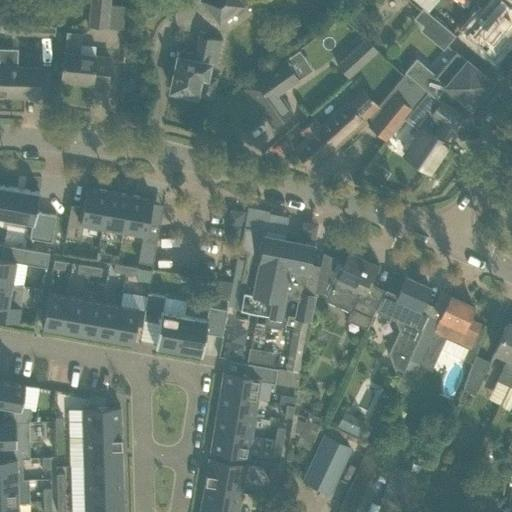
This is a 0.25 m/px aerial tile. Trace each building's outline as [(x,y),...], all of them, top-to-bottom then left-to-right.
[(90,0),(89,26),(107,27),(109,0),(90,0)] [(201,0),(219,24),(242,7),(237,0),(201,0)] [(413,0),(426,11),(435,0),(413,0)] [(511,6),(504,0),(492,0),(476,19),(471,15),(460,28),(476,42),(492,55),(504,41),(501,39),(509,29),(511,31),(511,6)] [(3,33),(54,37),(56,9),(5,6),(3,33)] [(420,9),(413,18),(420,24),(427,15),(420,9)] [(357,10),(349,19),(357,26),(365,18),(357,10)] [(60,79),(90,82),(89,86),(106,87),(109,58),(94,56),(94,54),(79,53),(81,34),(66,32),(64,52),(63,52),(60,79)] [(206,76),(214,39),(197,36),(194,53),(179,50),(170,90),(195,95),(195,94),(211,97),(215,78),(206,76)] [(347,77),(365,60),(354,49),(336,65),(347,77)] [(404,71),(435,98),(445,86),(470,106),(480,95),(482,97),(490,87),(488,85),(491,81),(455,51),(435,75),(415,58),(404,71)] [(299,78),(285,59),(242,89),(257,110),(260,108),(262,111),(272,126),(292,113),(278,93),(299,78)] [(0,95),(38,97),(39,66),(0,64),(0,95)] [(390,136),(412,109),(394,94),(368,126),(385,140),(389,135),(390,136)] [(422,129),(406,153),(405,153),(404,154),(429,170),(447,144),(446,143),(465,116),(441,100),(432,114),(427,111),(418,126),(422,129)] [(363,123),(344,102),(319,125),(313,118),(299,131),(306,139),(292,150),(310,170),(363,123)] [(35,211),(39,191),(0,184),(0,217),(31,223),(29,237),(51,241),(55,214),(35,211)] [(86,187),(82,206),(70,204),(64,238),(80,240),(83,223),(101,226),(108,190),(86,187)] [(108,190),(101,226),(123,230),(129,194),(108,190)] [(123,230),(145,234),(151,198),(129,194),(123,230)] [(297,241),(313,244),(316,224),(248,207),(239,250),(246,251),(260,254),(264,234),(284,238),(285,233),(297,235),(297,241)] [(297,235),(285,233),(284,238),(264,234),(260,254),(246,251),(235,308),(279,316),(286,282),(304,285),(307,271),(308,271),(313,244),(297,241),(297,235)] [(0,281),(11,284),(15,260),(46,266),(48,252),(2,244),(0,255),(0,281)] [(350,311),(346,320),(365,328),(370,317),(371,317),(383,289),(369,283),(377,265),(347,252),(325,301),(350,311)] [(63,270),(64,261),(53,259),(52,268),(63,270)] [(77,272),(88,274),(90,265),(79,263),(77,272)] [(125,274),(126,265),(115,263),(114,272),(125,274)] [(101,267),(90,265),(88,274),(99,276),(101,267)] [(126,265),(125,274),(136,276),(137,267),(126,265)] [(398,352),(407,357),(409,358),(428,316),(418,312),(429,287),(406,276),(396,296),(384,291),(377,306),(413,322),(410,328),(411,328),(398,352)] [(0,319),(17,322),(19,307),(7,305),(11,284),(0,281),(0,319)] [(34,287),(32,299),(40,301),(42,289),(34,287)] [(284,368),(297,370),(312,293),(299,290),(284,368)] [(66,296),(48,292),(42,327),(60,330),(66,296)] [(142,319),(158,322),(154,346),(177,350),(184,314),(160,310),(163,295),(147,293),(142,319)] [(66,296),(60,330),(78,333),(84,299),(66,296)] [(469,346),(480,324),(468,318),(473,307),(449,296),(441,314),(437,321),(428,316),(409,358),(407,357),(403,368),(393,387),(405,393),(414,373),(429,342),(440,347),(446,336),(469,346)] [(78,333),(96,336),(102,302),(84,299),(78,333)] [(96,336),(114,339),(120,305),(102,302),(96,336)] [(184,314),(177,350),(201,354),(205,331),(222,333),(227,307),(209,304),(207,318),(184,314)] [(138,308),(120,305),(114,339),(132,343),(138,308)] [(236,322),(231,354),(248,357),(253,324),(236,322)] [(496,380),(509,386),(511,378),(511,324),(507,322),(494,350),(506,356),(496,380)] [(472,355),(470,363),(474,364),(462,389),(474,394),(489,361),(478,356),(477,357),(474,355),(472,355)] [(219,391),(257,397),(260,380),(274,383),(276,368),(249,363),(248,375),(223,371),(219,391)] [(511,378),(509,386),(500,407),(511,411),(511,408),(511,378)] [(1,421),(28,422),(29,421),(31,409),(20,407),(24,385),(0,380),(0,405),(4,406),(1,421)] [(254,417),(257,397),(219,391),(216,411),(254,417)] [(292,416),(294,405),(285,404),(283,415),(292,416)] [(83,436),(121,435),(120,407),(82,408),(83,436)] [(213,431),(250,437),(254,417),(216,411),(213,431)] [(62,417),(54,418),(55,438),(63,437),(62,417)] [(28,422),(1,421),(0,421),(0,445),(2,446),(2,457),(22,457),(29,457),(28,422)] [(275,439),(282,440),(284,429),(275,427),(273,438),(275,439)] [(413,427),(405,434),(413,443),(421,436),(413,427)] [(250,437),(213,431),(209,451),(247,457),(250,437)] [(321,432),(299,480),(327,493),(350,446),(321,432)] [(122,464),(121,435),(83,436),(83,465),(122,464)] [(271,450),(280,451),(282,440),(275,439),(273,438),(271,450)] [(366,447),(354,485),(366,489),(379,451),(366,447)] [(22,457),(2,457),(0,457),(0,478),(22,478),(22,457)] [(49,457),(41,457),(42,469),(50,469),(49,457)] [(204,485),(241,491),(246,463),(208,457),(204,485)] [(122,492),(122,464),(83,465),(84,493),(122,492)] [(276,479),(278,468),(269,467),(267,478),(276,479)] [(56,473),(56,493),(64,492),(64,473),(56,473)] [(28,478),(22,478),(0,478),(0,502),(17,502),(29,502),(28,478)] [(238,511),(241,491),(204,485),(199,511),(238,511)] [(51,500),(50,488),(42,488),(43,500),(51,500)] [(64,492),(56,493),(57,511),(65,511),(64,492)] [(84,493),(84,511),(122,511),(122,492),(84,493)] [(51,500),(43,500),(42,511),(50,511),(51,511),(51,500)] [(0,511),(17,511),(17,502),(0,502),(0,511)]
